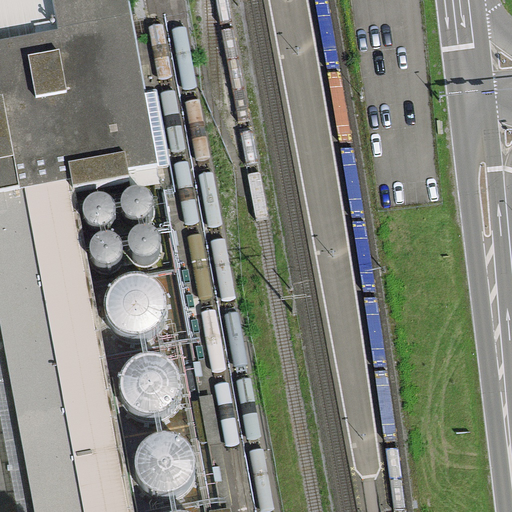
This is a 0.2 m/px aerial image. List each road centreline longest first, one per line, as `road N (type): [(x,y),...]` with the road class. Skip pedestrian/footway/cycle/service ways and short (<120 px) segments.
road 1 (secondary): [(488,201),(511,438)]
road 2 (unknown): [(421,0),(433,142)]
